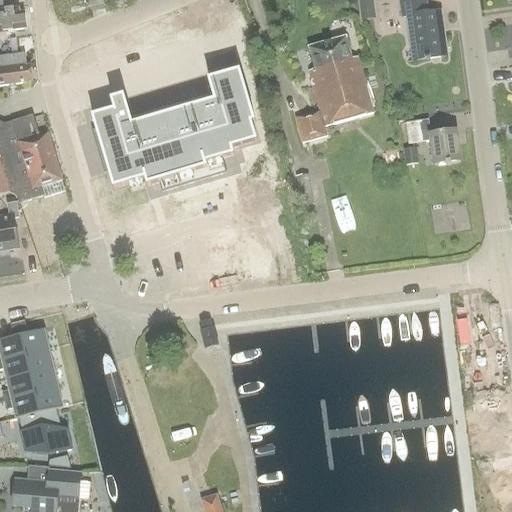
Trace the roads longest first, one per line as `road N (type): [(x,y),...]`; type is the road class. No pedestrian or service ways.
road 1 (residential): [(107,289),(164,312),(235,291),(287,295),(503,269)]
road 2 (residential): [(503,269),(470,0)]
road 3 (residential): [(107,289),(46,45)]
road 4 (residential): [(46,45),(166,0)]
